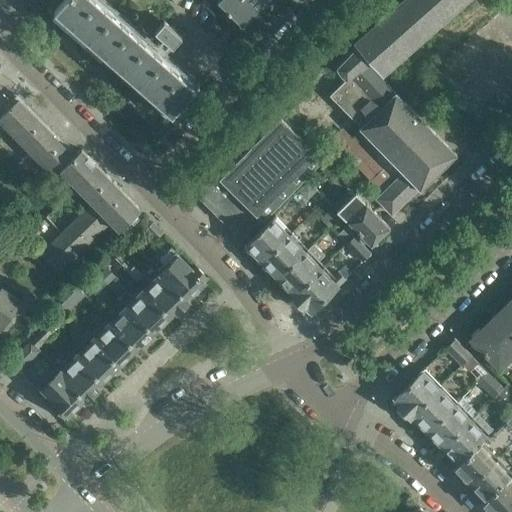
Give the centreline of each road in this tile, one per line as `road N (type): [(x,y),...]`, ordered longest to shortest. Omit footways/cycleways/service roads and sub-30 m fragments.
road 1 (tertiary): [(511,160),(320,346),(288,363)]
road 2 (residential): [(144,188),(326,0)]
road 3 (tertiary): [(344,421),(361,387),(511,239)]
road 4 (tertiary): [(288,363),(168,421),(83,488)]
road 5 (residential): [(288,363),(237,283),(144,188)]
road 6 (residential): [(144,188),(0,39)]
road 7 (residential): [(456,511),(344,421)]
